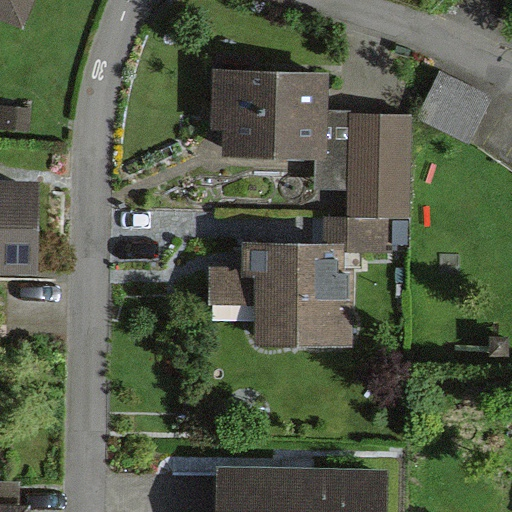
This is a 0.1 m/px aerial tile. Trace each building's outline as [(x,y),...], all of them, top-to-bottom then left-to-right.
[(0,0),(0,24),(23,34),(37,0),(0,0)] [(355,182),(355,215),(391,215),(408,215),(409,109),(327,108),(328,70),(225,69),(225,151),(328,152),(328,181),(355,182)] [(38,183),(0,183),(0,267),(39,267),(38,183)] [(390,248),(391,215),(355,215),(325,214),(325,236),(259,236),(259,256),(213,256),(213,297),(251,297),(251,343),(350,343),(351,248),(390,248)] [(389,511),(389,469),(223,474),(224,511),(389,511)]
